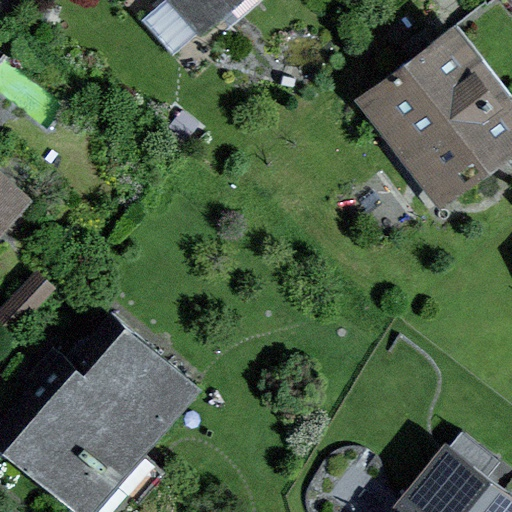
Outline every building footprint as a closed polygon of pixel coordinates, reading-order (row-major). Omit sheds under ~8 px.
[(174,0),(211,43),(262,0),(174,0)] [(511,82),(470,24),(366,100),(446,210),(511,162),(511,82)] [(0,245),(38,204),(0,168),(0,245)] [(0,431),(0,435),(90,511),(100,511),(206,388),(118,314),(81,358),(71,349),(0,431)] [(511,511),(511,491),(450,444),(397,511),(511,511)]
